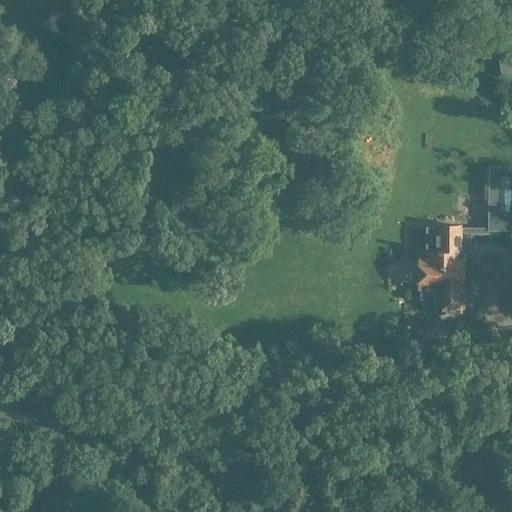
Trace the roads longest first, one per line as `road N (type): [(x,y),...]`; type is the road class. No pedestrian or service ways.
road 1 (unknown): [(511,370),(130,450),(0,420)]
road 2 (track): [(511,359),(111,437),(0,411)]
